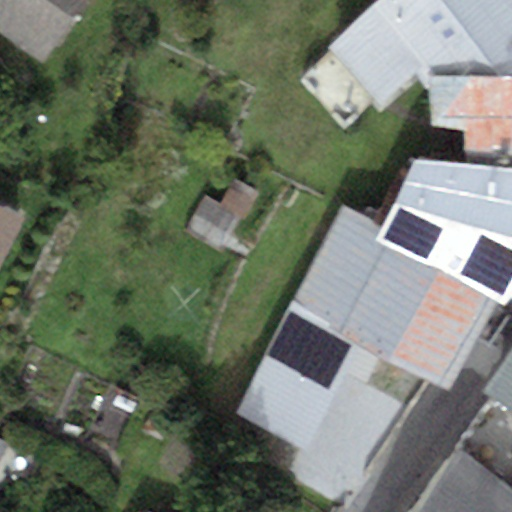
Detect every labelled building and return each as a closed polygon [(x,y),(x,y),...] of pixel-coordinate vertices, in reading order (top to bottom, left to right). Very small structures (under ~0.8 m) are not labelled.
[(0,0),(0,10),(4,14),(4,21),(11,29),(44,42),(72,0),(0,0)] [(511,0),(374,0),(336,37),(382,89),(417,56),(437,81),(439,106),(471,105),(473,154),(511,157),(511,0)] [(386,222),(353,206),(251,404),(301,431),(307,421),(313,424),(343,368),(336,364),(356,326),(445,370),(511,256),(511,157),(473,154),(473,160),(421,154),(386,222)] [(224,198),(244,209),(255,188),(236,178),(224,198)] [(242,211),(206,191),(186,225),(222,246),(242,211)] [(4,206),(0,204),(0,238),(8,222),(12,224),(20,210),(6,203),(4,206)] [(511,362),(499,380),(511,388),(511,362)] [(511,388),(499,380),(459,439),(511,477),(511,388)] [(168,421),(154,413),(146,425),(160,434),(168,421)] [(511,511),(511,477),(459,439),(405,511),(511,511)]
